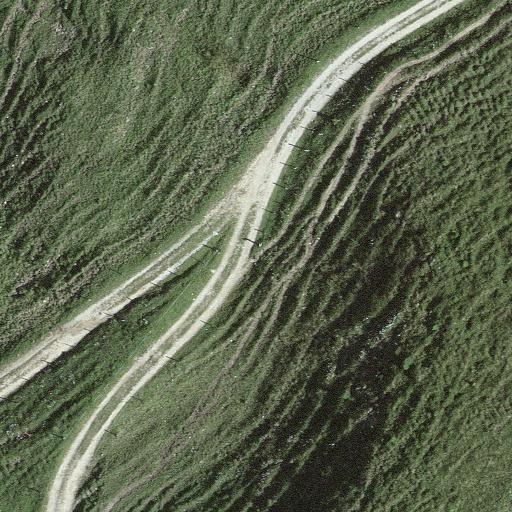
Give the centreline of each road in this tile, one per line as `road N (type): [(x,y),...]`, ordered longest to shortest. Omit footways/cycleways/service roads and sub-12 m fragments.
road 1 (track): [(449,0),(383,37),(302,114),(240,253),(190,321),(104,412),(58,511)]
road 2 (track): [(268,176),(0,384)]
